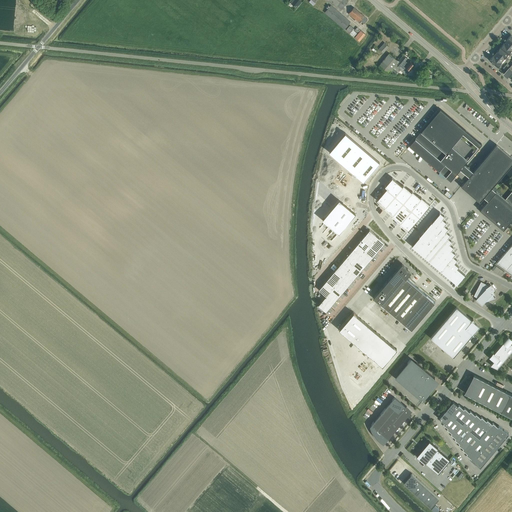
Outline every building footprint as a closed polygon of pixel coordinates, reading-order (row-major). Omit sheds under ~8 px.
[(330,0),(341,9),(348,1),(347,0),(330,0)] [(325,12),(344,29),(351,22),(331,5),(325,12)] [(364,23),(367,19),(354,7),(348,14),(359,22),(360,20),(364,23)] [(354,29),(350,25),(346,30),(354,37),(357,33),(353,30),(354,29)] [(365,34),(361,31),(355,38),(359,42),(365,34)] [(385,43),(379,49),(384,53),(390,47),(385,43)] [(500,47),(507,53),(511,49),(504,43),(500,47)] [(507,53),(500,47),(496,52),(497,52),(504,58),(507,53)] [(365,63),(362,68),(366,71),(369,66),(366,64),(367,62),(369,59),(374,51),(375,52),(376,50),(375,49),(374,50),(372,49),(365,63)] [(494,56),(501,62),(504,58),(497,52),(494,56)] [(389,53),(379,66),(388,73),(393,68),(396,64),(398,61),(389,53)] [(398,61),(396,64),(400,67),(400,66),(404,69),(403,70),(407,73),(415,65),(410,61),(409,63),(405,60),(407,58),(403,55),(398,61)] [(501,62),(494,56),(493,55),(489,60),(494,64),(494,65),(496,66),(497,66),(501,62)] [(401,68),(396,64),(393,68),(398,72),(401,68)] [(438,111),(415,138),(440,159),(434,166),(445,176),(451,169),(456,173),(465,180),(465,181),(461,186),(480,202),(480,201),(484,197),(486,199),(488,200),(480,210),(503,229),(503,230),(511,219),(511,190),(505,199),(496,191),(492,188),(511,163),(511,157),(510,156),(496,144),(495,145),(494,147),(493,148),(480,163),(479,165),(477,166),(473,172),(473,171),(467,167),(464,164),(466,162),(475,150),(460,137),(466,130),(440,108),(440,109),(438,111)] [(350,135),(334,154),(368,183),(384,164),(350,135)] [(387,188),(377,200),(385,207),(384,208),(392,215),(391,215),(400,222),(399,223),(408,231),(408,230),(430,205),(421,197),(420,198),(412,191),(411,192),(403,185),(402,186),(393,178),(392,177),(385,186),(387,188)] [(342,204),(326,223),(338,234),(354,215),(342,204)] [(440,212),(411,245),(457,284),(458,284),(465,275),(457,268),(459,266),(455,262),(457,260),(453,256),(455,253),(451,250),(453,247),(449,244),(452,241),(448,237),(450,235),(446,231),(448,228),(444,225),(446,222),(442,219),(445,216),(440,212)] [(326,296),(318,305),(326,311),(385,242),(383,241),(382,240),(369,229),(318,289),(326,296)] [(511,244),(497,262),(511,273),(511,244)] [(402,263),(373,297),(407,325),(425,303),(430,307),(435,302),(419,288),(415,284),(406,277),(405,276),(410,271),(407,269),(408,268),(402,263)] [(493,271),(497,274),(501,276),(504,272),(496,266),(493,271)] [(477,298),(476,299),(482,305),(484,302),(496,298),(493,291),(494,290),(490,284),(489,286),(481,282),(473,296),(477,298)] [(456,307),(431,337),(453,357),(473,334),(474,335),(473,334),(479,326),(475,323),(473,319),(473,318),(472,320),(456,307)] [(353,312),(339,329),(382,366),(397,349),(353,312)] [(508,337),(497,349),(507,358),(511,351),(511,344),(510,343),(511,341),(508,337)] [(494,361),(491,365),(497,368),(507,358),(497,349),(490,358),(494,361)] [(416,395),(422,400),(433,388),(432,388),(432,389),(428,386),(435,378),(416,363),(415,364),(410,360),(398,373),(419,391),(416,395)] [(465,393),(511,416),(511,394),(474,375),(475,376),(466,393),(465,392),(465,393)] [(389,404),(398,412),(404,405),(395,397),(389,404)] [(453,401),(446,410),(451,414),(458,406),(458,405),(453,401)] [(383,411),(393,419),(398,412),(389,404),(383,411)] [(458,406),(451,414),(456,418),(464,409),(463,409),(464,408),(459,404),(458,405),(458,406)] [(404,405),(398,412),(405,418),(406,417),(406,416),(409,412),(408,411),(409,410),(406,407),(404,405)] [(464,409),(456,418),(461,422),(469,412),(469,411),(464,407),(464,408),(463,409),(464,409)] [(446,410),(439,418),(444,422),(451,414),(446,410)] [(377,418),(387,426),(393,432),(394,430),(398,426),(399,425),(393,419),(383,411),(377,418)] [(469,412),(461,422),(465,426),(475,415),(470,411),(469,411),(469,412)] [(398,412),(393,419),(399,425),(400,424),(400,423),(404,419),(405,418),(398,412)] [(475,415),(465,426),(470,430),(481,418),(480,417),(476,413),(475,415)] [(444,422),(443,423),(448,427),(456,418),(451,414),(444,422)] [(481,418),(470,430),(475,434),(486,421),(486,420),(481,416),(481,417),(480,417),(481,418)] [(371,425),(381,433),(387,426),(377,418),(371,425)] [(448,427),(447,428),(452,432),(461,422),(456,418),(448,427)] [(486,421),(475,434),(480,438),(492,424),(492,423),(487,419),(486,420),(486,421)] [(452,432),(451,433),(456,437),(456,438),(465,426),(461,422),(452,432)] [(492,424),(480,438),(484,442),(489,437),(494,431),(498,427),(498,426),(493,422),(492,423),(492,424)] [(382,443),(385,444),(384,440),(385,440),(386,440),(387,439),(381,433),(371,425),(370,426),(371,428),(372,431),(373,433),(375,435),(376,437),(378,439),(380,441),(382,443)] [(498,427),(494,431),(504,439),(508,434),(499,425),(498,426),(498,427)] [(387,426),(381,433),(387,439),(389,437),(388,437),(392,433),(393,432),(387,426)] [(456,437),(455,439),(459,443),(460,443),(470,430),(465,426),(456,438),(456,437)] [(459,443),(458,444),(463,448),(475,434),(470,430),(460,443),(459,443)] [(494,431),(489,437),(499,445),(504,439),(494,431)] [(463,448),(462,449),(467,453),(480,438),(475,434),(463,448)] [(489,437),(484,442),(494,450),(499,445),(489,437)] [(467,453),(466,454),(471,458),(475,454),(480,448),(484,442),(480,438),(467,453)] [(426,462),(427,463),(438,473),(450,459),(437,449),(438,448),(429,441),(416,456),(425,463),(426,462)] [(484,442),(480,448),(490,456),(494,450),(484,442)] [(471,458),(470,459),(480,467),(490,456),(480,448),(475,454),(471,458)] [(430,507),(439,498),(412,473),(403,482),(430,507)]
